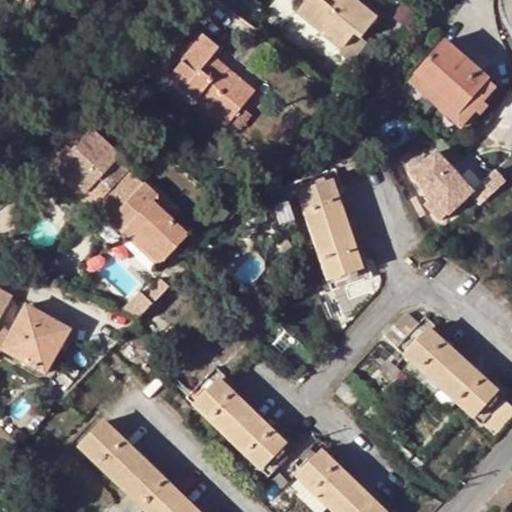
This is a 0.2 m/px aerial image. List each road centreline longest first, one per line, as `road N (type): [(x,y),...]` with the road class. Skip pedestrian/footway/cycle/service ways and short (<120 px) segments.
road 1 (residential): [(295,405),(384,304),(402,294),(436,297),(511,364)]
road 2 (residential): [(0,179),(163,0)]
road 3 (residential): [(132,407),(246,511)]
road 4 (residential): [(295,405),(388,482)]
